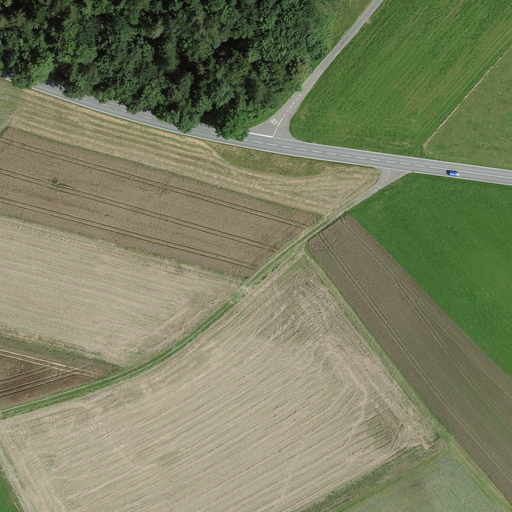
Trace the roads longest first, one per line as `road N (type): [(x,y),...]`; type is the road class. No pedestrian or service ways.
road 1 (tertiary): [(0,69),(104,107),(266,144)]
road 2 (tertiary): [(266,144),(511,177)]
road 3 (unclassified): [(266,144),(374,0)]
